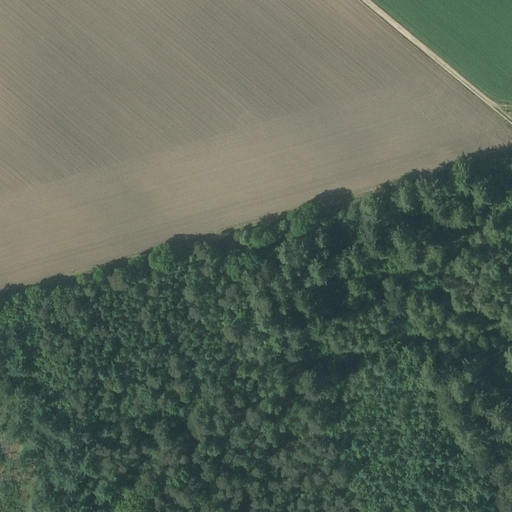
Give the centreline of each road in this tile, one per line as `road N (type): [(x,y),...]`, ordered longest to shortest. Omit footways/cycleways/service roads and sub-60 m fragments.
road 1 (track): [(0,293),(511,146)]
road 2 (track): [(365,0),(511,122)]
